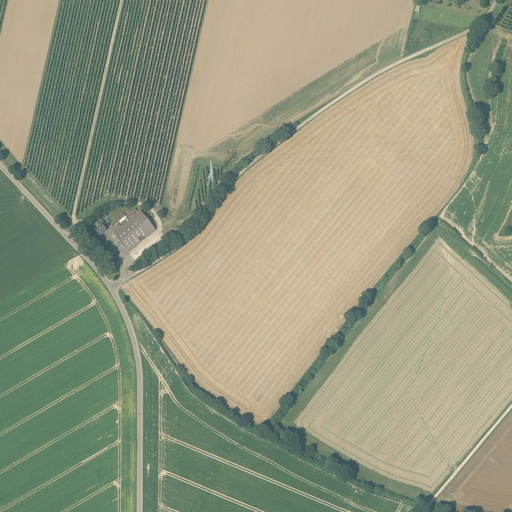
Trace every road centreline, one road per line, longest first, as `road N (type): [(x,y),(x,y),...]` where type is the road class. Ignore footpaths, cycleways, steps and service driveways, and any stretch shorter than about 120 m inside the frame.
road 1 (unclassified): [(110,288),(187,239),(273,145),(377,73),(473,27),(496,0)]
road 2 (unclassified): [(139,511),(137,357),(110,288)]
road 3 (unclassified): [(110,288),(0,165)]
road 4 (unclassified): [(423,511),(511,405)]
